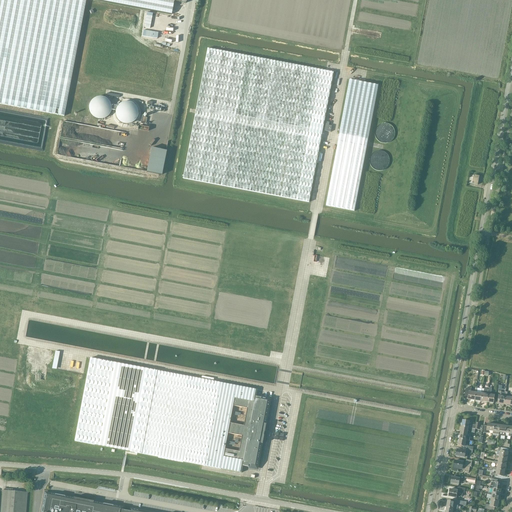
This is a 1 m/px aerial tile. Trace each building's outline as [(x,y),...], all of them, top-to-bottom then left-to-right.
[(0,0),(0,104),(65,117),(87,0),(0,0)] [(96,0),(171,14),(173,1),(185,3),(185,0),(96,0)] [(207,48),(183,178),(309,202),(333,72),(207,48)] [(359,83),(358,175),(372,175),(373,83),(359,83)] [(90,358),(75,441),(135,453),(142,454),(158,371),(90,358)] [(265,424),(270,400),(261,398),(262,398),(256,397),(257,390),(158,371),(142,454),(241,473),(243,466),(248,467),(248,466),(257,468),(261,444),(263,444),(264,436),(265,436),(266,435),(266,434),(266,433),(265,433),(265,432),(266,424),(265,424)] [(475,393),(474,393),(470,392),(471,387),(468,387),(467,389),(465,389),(464,396),(468,397),(467,400),(474,401),(475,393)] [(462,420),(461,426),(468,428),(472,429),(472,425),(471,425),(471,422),(469,422),(469,421),(462,420)] [(492,431),(493,424),(493,423),(490,423),(490,424),(487,424),(487,426),(484,426),(483,433),(486,433),(489,433),(489,431),(492,431)] [(470,434),(469,434),(460,433),(459,439),(465,440),(469,441),(470,434)] [(465,443),(465,440),(459,439),(457,445),(462,446),(461,447),(472,449),(473,446),(468,446),(468,444),(465,443)] [(457,449),(456,451),(455,451),(455,453),(456,454),(455,456),(464,458),(464,457),(467,458),(468,452),(472,453),(472,449),(461,447),(460,450),(457,449)] [(494,457),(498,458),(499,457),(507,459),(508,449),(500,447),(500,451),(497,450),(496,455),(495,455),(494,457)] [(461,469),(462,462),(455,460),(453,470),(457,471),(458,469),(461,469)] [(474,483),(475,479),(467,478),(467,477),(460,476),(459,478),(451,477),(450,483),(458,484),(459,481),(466,483),(466,481),(474,483)] [(488,489),(492,490),(493,488),(500,490),(502,484),(497,483),(497,480),(491,479),(491,482),(494,483),(493,487),(489,486),(488,489)] [(4,488),(4,491),(2,490),(0,511),(25,511),(27,492),(11,491),(12,489),(4,488)] [(464,492),(464,489),(458,488),(457,491),(449,489),(448,496),(456,498),(456,496),(461,496),(462,492),(464,492)] [(126,508),(46,493),(41,511),(147,511),(131,509),(130,511),(126,511),(126,508)] [(497,508),(498,502),(490,500),(490,501),(489,505),(485,504),(484,509),(494,511),(494,507),(497,508)]
